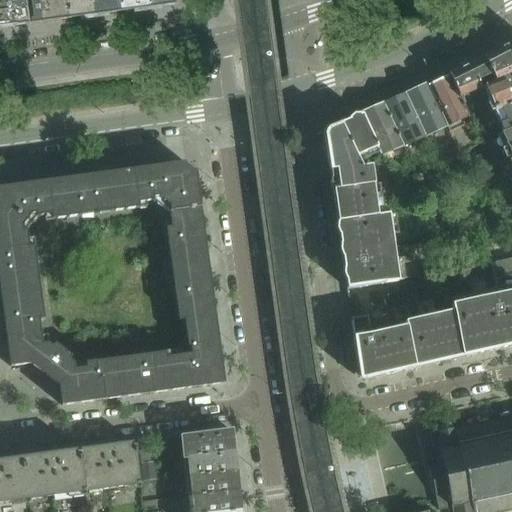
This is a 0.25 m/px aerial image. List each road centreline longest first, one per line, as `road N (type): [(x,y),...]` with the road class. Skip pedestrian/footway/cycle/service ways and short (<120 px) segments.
road 1 (residential): [(511,372),(371,405),(340,397),(294,91)]
road 2 (residential): [(265,407),(222,110)]
road 3 (residential): [(265,407),(0,440)]
road 4 (residential): [(294,91),(386,61),(511,0)]
road 5 (residential): [(0,143),(222,110)]
road 6 (residential): [(220,42),(0,78)]
